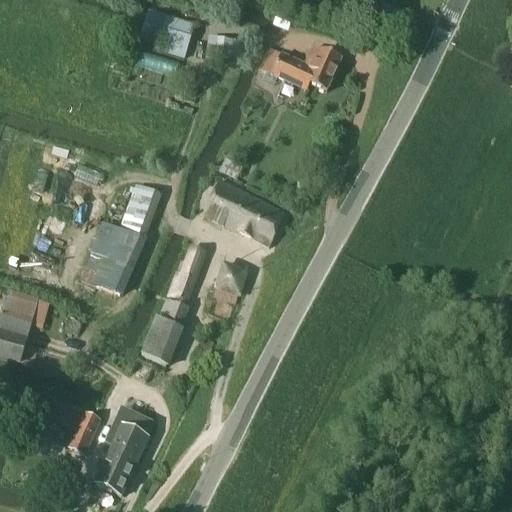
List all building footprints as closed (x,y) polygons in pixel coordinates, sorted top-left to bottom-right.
[(382,6),(376,19),(398,30),(404,18),(392,11),(382,6)] [(185,58),(195,26),(149,13),(139,45),(185,58)] [(238,45),(207,40),(204,62),(235,67),(238,45)] [(289,86),(292,79),(326,95),(341,62),(321,54),(320,56),(312,53),(304,69),(270,54),(261,73),(289,86)] [(219,174),(236,183),(245,163),(228,155),(219,174)] [(283,216),(219,184),(203,219),(268,250),(283,216)] [(106,265),(129,274),(159,199),(136,190),(106,265)] [(205,259),(189,253),(180,276),(177,275),(167,301),(185,308),(205,259)] [(106,265),(105,264),(96,289),(119,298),(129,274),(106,265)] [(223,269),(213,301),(235,308),(245,277),(223,269)] [(42,333),(50,306),(7,294),(0,317),(0,364),(19,370),(31,330),(42,333)] [(165,304),(158,322),(184,332),(191,314),(165,304)] [(84,458),(99,424),(57,404),(50,420),(77,432),(69,450),(84,458)] [(121,467),(133,473),(148,442),(121,430),(108,459),(122,465),(121,467)] [(121,500),(133,473),(121,467),(122,465),(108,459),(94,488),(121,500)]
